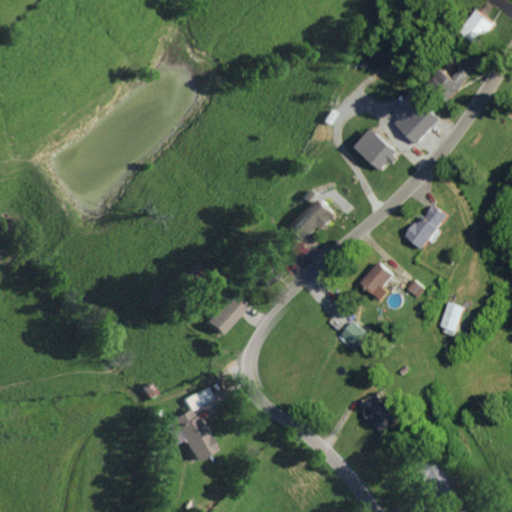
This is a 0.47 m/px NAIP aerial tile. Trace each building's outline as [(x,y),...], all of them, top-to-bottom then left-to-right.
[(481,44),(498,23),(481,9),(463,30),(481,44)] [(458,77),(446,68),(434,83),(453,99),(471,76),(464,70),(458,77)] [(399,123),(422,143),(445,118),(422,97),(399,123)] [(361,146),(387,170),(403,153),(377,129),(361,146)] [(308,239),(322,226),(326,230),(341,216),(324,198),(295,225),(308,239)] [(429,248),(455,214),(439,202),(413,236),(429,248)] [(306,259),(314,251),(304,241),(296,249),(306,259)] [(280,265),(270,258),(256,279),(267,286),(280,265)] [(402,274),(387,261),(368,282),(382,295),(402,274)] [(423,296),(431,288),(420,278),(413,287),(423,296)] [(204,322),(220,334),(241,305),(225,293),(204,322)] [(471,306),(455,301),(445,331),(461,336),(471,306)] [(375,334),(360,321),(349,334),(364,347),(375,334)] [(191,460),(211,451),(191,407),(210,399),(204,386),(180,397),(186,410),(161,422),(171,443),(181,439),(191,460)] [(406,420),(383,391),(365,406),(389,434),(406,420)] [(413,463),(430,498),(448,489),(432,454),(413,463)]
